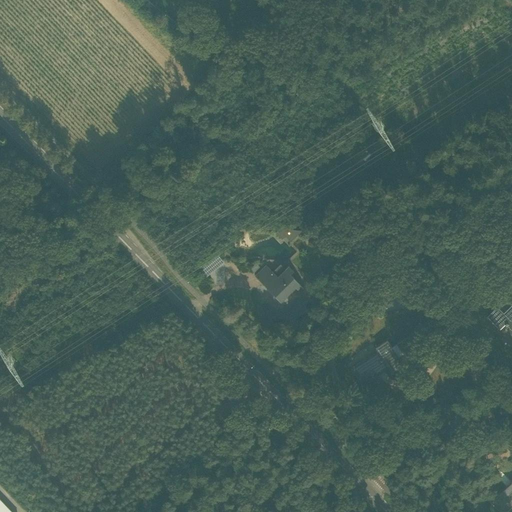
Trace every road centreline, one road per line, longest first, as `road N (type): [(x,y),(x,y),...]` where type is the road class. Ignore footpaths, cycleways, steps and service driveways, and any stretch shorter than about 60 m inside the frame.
road 1 (secondary): [(365,490),(0,116)]
road 2 (unclassified): [(365,490),(433,439),(511,407)]
